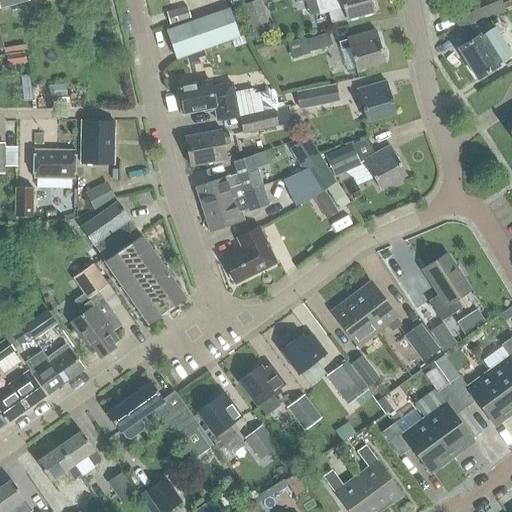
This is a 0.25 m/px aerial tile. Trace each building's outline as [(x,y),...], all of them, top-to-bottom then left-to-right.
[(249,11),(259,7),(256,0),(253,0),(246,3),(249,11)] [(294,0),(296,3),(304,0),(314,0),(319,14),(328,12),(331,23),(345,19),(345,21),(374,12),(371,0),(294,0)] [(459,31),(505,11),(500,0),(497,0),(453,19),(459,31)] [(169,26),(189,20),(186,6),(165,12),(169,26)] [(227,9),(166,31),(177,61),(238,40),(227,9)] [(471,27),(475,33),(478,38),(456,52),(476,81),(498,67),(497,64),(503,60),(504,55),(501,50),(496,48),(489,52),(484,45),(502,34),(503,27),(496,18),(471,27)] [(0,25),(0,50),(9,48),(4,25),(0,25)] [(260,26),(249,30),(254,45),(265,40),(260,26)] [(304,39),(307,52),(332,45),(328,33),(304,39)] [(355,71),(384,63),(375,33),(346,41),(346,42),(338,44),(340,51),(349,49),(355,71)] [(303,38),(286,44),(291,60),(308,55),(307,52),(304,39),(303,38)] [(1,55),(1,65),(25,63),(24,52),(1,55)] [(237,118),(233,99),(230,85),(212,89),(210,82),(178,89),(184,116),(201,111),(204,114),(211,112),(212,110),(214,110),(216,123),(237,118)] [(366,122),(395,114),(385,82),(356,91),(366,122)] [(295,92),(298,109),(338,102),(335,84),(295,92)] [(268,91),(257,93),(261,111),(272,109),(268,91)] [(238,117),(242,134),(291,122),(287,106),(238,117)] [(511,139),(511,115),(501,122),(511,139)] [(113,164),(113,124),(81,123),(79,163),(113,164)] [(213,166),(227,163),(221,132),(185,139),(190,168),(212,164),(213,166)] [(318,155),(307,138),(289,149),(299,166),(318,155)] [(0,143),(0,174),(3,174),(4,167),(16,167),(16,148),(4,147),(4,143),(0,143)] [(360,166),(350,144),(324,156),(333,177),(360,166)] [(378,190),(406,175),(390,148),(363,162),(378,190)] [(73,179),(74,153),(35,152),(34,178),(73,179)] [(194,188),(201,211),(244,198),(243,194),(262,188),(263,188),(257,168),(268,165),(264,153),(232,164),(236,176),(229,178),(229,177),(194,188)] [(303,173),(283,182),(298,206),(325,189),(335,183),(318,155),(299,166),(303,173)] [(86,198),(93,211),(115,199),(106,182),(84,194),(86,198)] [(338,210),(348,204),(335,183),(325,189),(338,210)] [(15,186),(15,217),(33,217),(33,186),(15,186)] [(244,198),(201,211),(208,233),(243,221),(240,213),(247,211),(247,213),(268,206),(262,188),(243,194),(244,198)] [(117,203),(80,229),(94,248),(95,248),(104,261),(103,262),(147,325),(184,300),(140,237),(139,237),(129,223),(130,222),(117,203)] [(241,250),(221,260),(234,286),(276,264),(258,228),(236,239),(241,250)] [(441,323),(461,309),(455,301),(469,291),(446,256),(422,271),(438,296),(428,303),(441,323)] [(121,326),(103,301),(96,292),(106,284),(92,265),(73,279),(84,294),(73,301),(83,315),(70,325),(87,348),(90,346),(99,359),(114,349),(111,345),(117,341),(111,333),(121,326)] [(351,299),(376,333),(386,326),(392,333),(401,326),(395,319),(396,318),(370,285),(351,299)] [(357,348),(376,333),(351,299),(332,313),(357,348)] [(34,339),(55,324),(47,313),(26,327),(34,339)] [(439,350),(420,323),(403,336),(422,362),(439,350)] [(442,323),(429,331),(442,353),(456,344),(442,323)] [(24,326),(12,335),(21,347),(33,338),(24,326)] [(298,376),(325,356),(309,335),(303,340),(300,337),(280,352),(298,376)] [(488,374),(511,406),(511,337),(500,346),(509,359),(488,374)] [(5,339),(0,342),(0,362),(15,352),(5,339)] [(47,359),(64,384),(83,370),(66,346),(47,359)] [(45,397),(64,384),(47,359),(46,360),(41,351),(24,363),(30,371),(31,372),(29,373),(45,397)] [(378,379),(362,357),(349,366),(366,388),(378,379)] [(326,376),(347,405),(367,390),(366,388),(349,366),(346,361),(326,376)] [(279,408),(271,397),(284,387),(268,366),(262,371),(259,368),(238,383),(265,419),(279,408)] [(27,373),(0,392),(0,410),(9,423),(45,397),(29,373),(27,374),(27,373)] [(493,426),(511,411),(511,406),(488,374),(467,390),(458,377),(446,385),(464,410),(475,402),(493,426)] [(143,425),(140,420),(153,411),(176,443),(198,427),(175,395),(163,403),(150,384),(106,415),(120,434),(121,433),(124,438),(129,439),(142,430),(143,425)] [(381,400),(390,414),(413,399),(404,385),(381,400)] [(464,410),(446,385),(435,394),(445,407),(424,422),(450,457),(471,442),(454,418),(464,410)] [(215,438),(241,419),(222,394),(197,413),(215,438)] [(286,408),(303,431),(320,419),(303,396),(286,408)] [(428,473),(450,457),(424,422),(402,438),(393,425),(381,434),(398,458),(410,449),(428,473)] [(274,461),(283,454),(261,426),(243,439),(259,460),(268,453),(274,461)] [(60,447),(74,466),(86,458),(92,467),(100,462),(93,453),(94,453),(80,433),(60,447)] [(80,476),(74,466),(60,447),(36,463),(50,483),(66,471),(73,481),(80,476)] [(368,468),(355,478),(379,511),(382,511),(401,498),(376,463),(375,463),(365,448),(357,454),(368,468)] [(295,496),(304,490),(293,473),(284,479),(295,496)] [(347,511),(379,511),(355,478),(342,488),(331,473),(323,479),(334,493),(347,511)] [(165,478),(144,492),(156,511),(168,511),(182,503),(165,478)] [(30,511),(32,511),(10,481),(0,487),(0,511),(30,511)] [(204,505),(208,511),(224,511),(225,511),(218,501),(215,502),(213,499),(204,505)]
